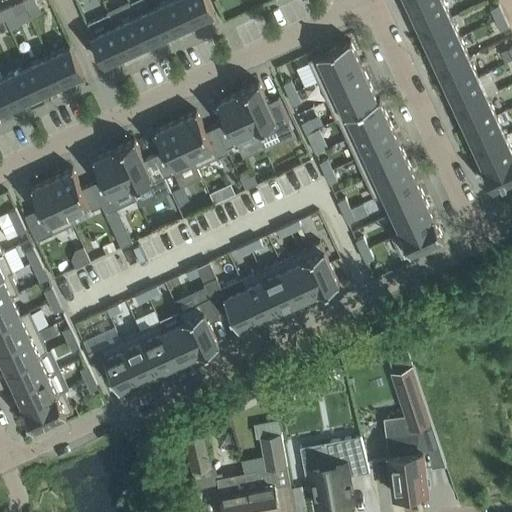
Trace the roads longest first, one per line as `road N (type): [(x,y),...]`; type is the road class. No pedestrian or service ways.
road 1 (residential): [(4,463),(483,240)]
road 2 (residential): [(372,1),(0,171)]
road 3 (residential): [(372,1),(483,240)]
